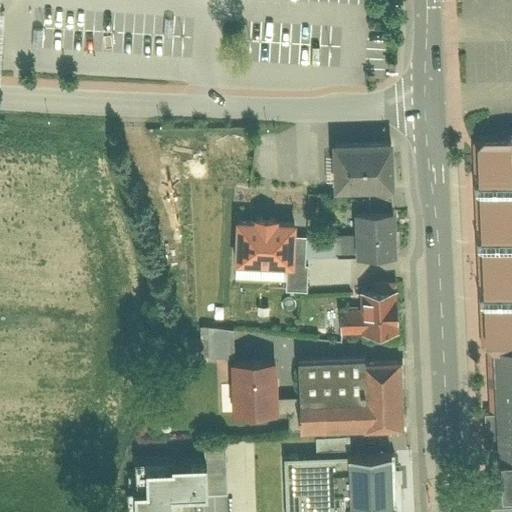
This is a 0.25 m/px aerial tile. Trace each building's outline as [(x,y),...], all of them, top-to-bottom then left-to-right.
[(511,127),(472,130),(489,502),(511,501),(511,127)] [(396,218),(354,219),(355,237),(356,263),(397,262),(396,218)] [(305,270),(305,240),(296,240),(296,228),(236,228),(235,273),(286,274),(286,295),(305,295),(305,270)] [(355,237),(310,238),(311,286),(350,285),(349,263),(356,263),(355,237)] [(364,306),(338,306),(338,331),(398,331),(398,293),(364,293),(364,306)] [(178,511),(178,491),(205,490),(204,481),(225,481),(224,437),(205,437),(205,458),(171,459),(171,462),(145,463),(145,486),(134,486),(134,511),(178,511)] [(396,474),(395,448),(347,450),(349,504),(366,503),(396,502),(396,474)] [(347,450),(282,451),(281,511),(366,511),(366,503),(349,504),(347,450)]
